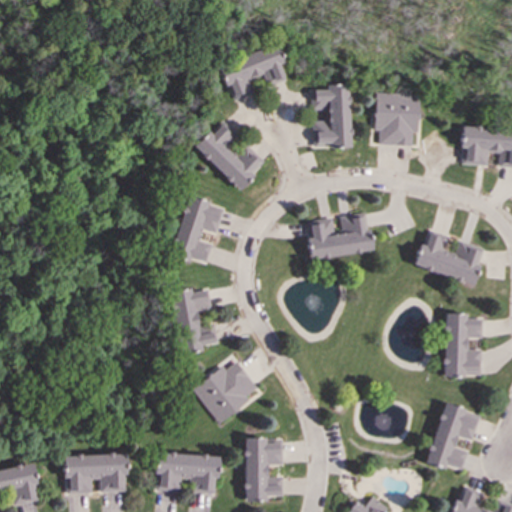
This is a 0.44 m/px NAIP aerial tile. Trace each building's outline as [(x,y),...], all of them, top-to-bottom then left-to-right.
[(233,99),(251,93),(245,77),(259,72),(264,87),(283,80),(277,64),(281,63),(274,44),(215,66),(223,86),(227,85),(233,99)] [(310,148),(348,147),(346,84),(323,84),(323,90),(308,90),(308,110),(322,109),(322,121),(309,121),(310,148)] [(375,144),(409,145),(410,132),(415,132),(417,94),(372,92),(371,130),(376,130),(375,144)] [(237,189),(263,161),(243,143),(232,155),(223,147),(234,134),(221,121),(209,134),(205,131),(190,147),(237,189)] [(458,164),(485,165),(485,152),(496,153),(496,167),(511,167),(511,127),(460,126),(458,164)] [(204,262),(209,243),(197,240),(200,229),(213,233),(221,206),(183,196),(167,256),(186,261),(187,258),(204,262)] [(303,221),(307,258),(368,252),(364,213),(333,216),(333,217),(303,221)] [(481,248),(456,240),(451,256),(441,253),(446,235),(427,229),(422,245),(417,244),(410,266),(470,285),(481,248)] [(205,289),(188,292),(188,288),(167,291),(178,354),(201,350),(200,345),(215,342),(212,324),(199,326),(196,310),(208,309),(205,289)] [(479,377),(480,349),(466,349),(466,338),(480,338),(480,319),(463,318),(463,313),(441,312),(441,376),(479,377)] [(190,389),(217,423),(248,400),(245,396),(255,388),(234,360),(223,369),(221,365),(190,389)] [(470,440),(477,416),(462,411),(463,408),(440,402),(423,463),(442,469),(443,465),(460,469),(466,451),(453,447),(456,436),(470,440)] [(280,464),(279,442),(263,442),(263,437),(241,437),(243,501),(264,501),(264,496),(281,495),(280,476),(267,476),(266,465),(280,464)] [(152,490),(178,491),(179,478),(190,478),(189,492),(213,494),(215,455),(154,452),(152,490)] [(123,491),(122,453),(61,455),(62,494),(89,493),(88,479),(97,478),(97,492),(123,491)] [(35,501),(29,464),(0,468),(0,491),(8,490),(10,505),(35,501)] [(448,511),(510,511),(511,508),(511,504),(494,499),(491,511),(477,507),(481,491),(463,486),(458,501),(452,500),(448,511)] [(382,511),(386,508),(370,495),(361,506),(353,500),(343,511),(382,511)]
